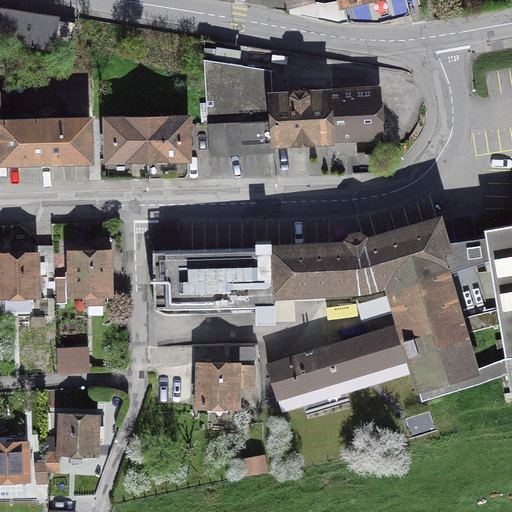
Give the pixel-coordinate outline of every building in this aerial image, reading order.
[(284,0),(287,9),(314,2),(313,0),(284,0)] [(410,14),(406,0),(340,0),(324,4),(316,2),(290,9),(290,13),(339,23),(348,22),(379,22),(410,14)] [(0,10),(0,39),(71,49),(75,22),(0,10)] [(270,70),(204,60),(209,153),(275,150),(275,142),(272,96),(270,70)] [(346,155),(347,174),(382,172),(381,151),(355,154),(354,136),(380,135),(377,90),(272,96),(275,142),(324,140),(325,156),(346,155)] [(146,124),(147,159),(188,158),(187,118),(162,118),(162,123),(146,124)] [(107,160),(147,159),(146,124),(131,124),(131,119),(106,119),(107,160)] [(0,143),(1,163),(90,160),(89,120),(0,122),(0,143)] [(427,222),(373,238),(386,281),(399,325),(409,357),(422,400),(478,383),(474,369),(465,333),(461,318),(488,311),(472,259),(452,266),(445,241),(439,221),(427,224),(427,222)] [(452,266),(472,259),(489,253),(498,309),(488,311),(461,318),(465,333),(500,324),(502,339),(496,340),(498,360),(474,369),(478,383),(508,372),(511,393),(511,392),(511,223),(485,228),(486,234),(477,236),(475,228),(453,232),(453,240),(445,241),(452,266)] [(349,288),(386,281),(373,238),(365,240),(361,235),(354,234),(349,238),(348,243),(271,247),(273,292),(349,288)] [(275,321),(273,292),(271,247),(271,240),(255,241),(256,248),(153,250),(154,308),(255,306),(256,322),(275,321)] [(0,295),(37,294),(36,277),(54,276),(53,248),(35,249),(35,254),(0,254),(0,295)] [(71,294),(109,293),(108,252),(70,253),(71,294)] [(56,303),(65,303),(65,277),(56,278),(56,303)] [(277,397),(409,357),(399,325),(267,365),(277,397)] [(229,359),(255,358),(255,345),(229,346),(229,359)] [(91,349),(57,350),(57,376),(91,375),(91,349)] [(199,404),(236,405),(237,387),(252,387),(252,365),(199,364),(199,404)] [(59,453),(96,455),(97,436),(103,437),(104,426),(97,425),(98,414),(60,413),(58,453),(59,453)] [(26,441),(0,441),(0,480),(27,480),(26,441)] [(59,453),(58,453),(46,453),(47,471),(59,471),(59,453)] [(267,470),(266,459),(253,460),(255,472),(267,470)] [(36,479),(46,478),(45,463),(36,463),(36,479)]
